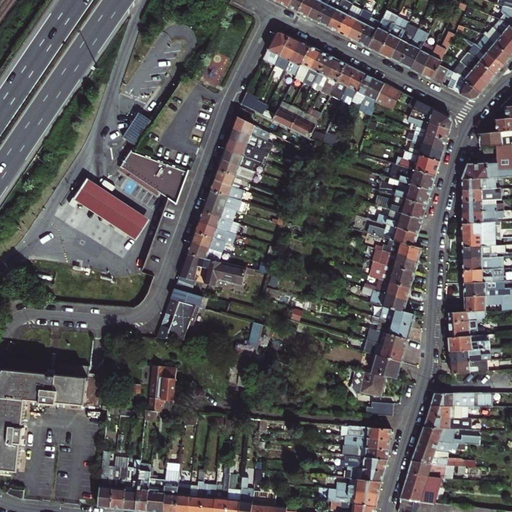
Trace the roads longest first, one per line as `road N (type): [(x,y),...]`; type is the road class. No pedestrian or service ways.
road 1 (residential): [(270,15),(226,103),(148,309),(121,321),(23,317),(0,340)]
road 2 (residential): [(474,116),(439,215),(428,364),(385,511)]
road 3 (residential): [(474,116),(270,15)]
road 4 (trunk): [(0,172),(117,0)]
road 5 (trunk): [(76,0),(0,111)]
